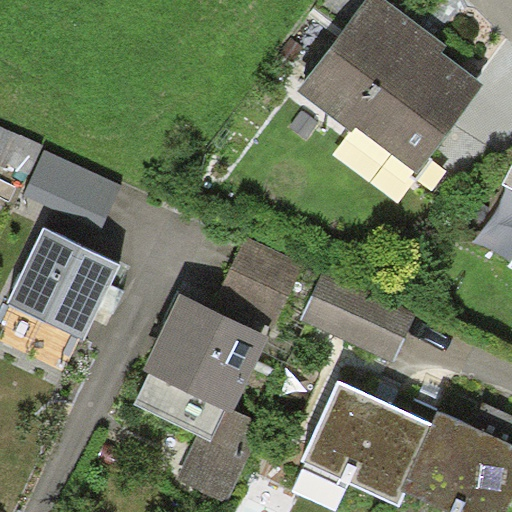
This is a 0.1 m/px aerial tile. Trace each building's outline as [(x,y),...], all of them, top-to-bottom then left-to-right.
[(449,48),(382,0),(368,0),(298,94),(353,136),(355,134),(415,179),(483,88),(443,55),(449,48)] [(39,146),(0,129),(0,159),(28,172),(39,146)] [(109,177),(39,146),(28,172),(98,203),(109,177)] [(511,167),(503,184),(511,189),(511,167)] [(119,259),(40,223),(7,295),(86,331),(119,259)] [(303,264),(247,237),(217,300),(273,327),(303,264)] [(325,272),(302,321),(393,363),(416,314),(325,272)] [(233,409),(269,339),(181,296),(143,375),(150,378),(225,412),(209,443),(197,438),(178,478),(227,502),(264,424),(233,409)] [(436,420),(335,373),(291,467),(387,511),(408,511),(413,501),(401,495),(436,420)] [(150,378),(134,407),(197,438),(209,443),(225,412),(150,378)] [(506,511),(511,500),(511,447),(439,413),(436,420),(401,495),(413,501),(436,511),(506,511)]
